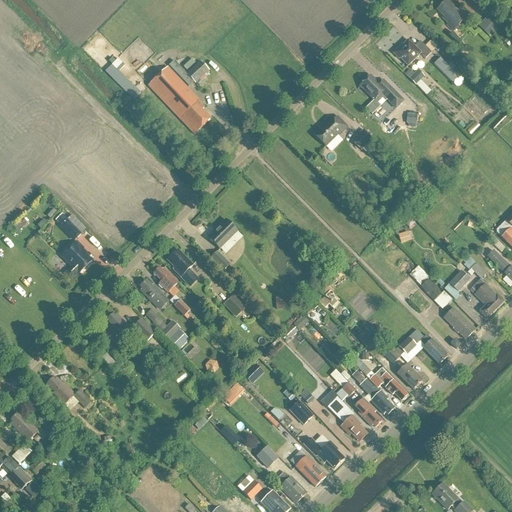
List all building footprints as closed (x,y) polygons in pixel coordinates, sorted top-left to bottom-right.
[(465,20),(447,1),(438,11),(445,18),(442,20),(448,25),(447,27),(453,32),(465,20)] [(498,33),(502,29),(500,27),(501,26),(490,16),(479,27),(489,38),(496,31),(498,33)] [(414,48),(408,42),(403,46),(402,45),(393,54),(399,60),(400,59),(408,67),(420,55),(425,60),(431,54),(420,43),(414,48)] [(443,61),(437,67),(455,86),(461,80),(443,61)] [(195,84),(209,71),(200,62),(186,75),(185,74),(174,62),(169,67),(189,88),(194,83),(195,84)] [(141,94),(112,66),(105,73),(134,101),(141,94)] [(199,103),(200,102),(167,68),(148,87),(195,136),(210,120),(202,111),(204,109),(199,103)] [(416,86),(424,78),(417,71),(409,79),(416,86)] [(379,86),(370,77),(360,87),(374,101),(381,95),(396,110),(403,102),(383,82),(379,86)] [(342,134),(348,128),(338,118),(332,123),(328,119),(322,126),(323,127),(314,136),(325,148),(341,132),(342,134)] [(361,152),(373,141),(363,131),(352,142),(361,152)] [(55,222),(60,227),(60,228),(74,243),(82,235),(68,220),(67,221),(62,216),(55,222)] [(19,233),(27,224),(24,220),(15,229),(19,233)] [(220,251),(237,233),(225,221),(208,239),(220,251)] [(511,250),(511,231),(510,229),(504,223),(496,231),(496,234),(511,250)] [(401,244),(412,240),(409,231),(398,235),(401,244)] [(498,244),(497,244),(489,236),(485,240),(499,254),(504,250),(498,244)] [(76,243),(62,257),(72,268),(72,269),(76,273),(78,274),(79,275),(92,262),(82,252),(83,250),(76,243)] [(190,288),(197,280),(188,271),(192,267),(177,252),(168,261),(175,269),(173,271),(181,278),(190,288)] [(511,267),(510,269),(493,252),(487,258),(511,282),(511,267)] [(207,263),(231,287),(232,285),(224,276),(226,275),(223,272),(230,266),(217,253),(207,263)] [(471,270),(481,280),(486,275),(476,265),(471,270)] [(168,294),(178,284),(164,270),(162,271),(159,269),(153,275),(161,283),(159,285),(168,294)] [(429,280),(418,269),(410,276),(421,288),(427,282),(429,280)] [(459,298),(458,294),(470,281),(461,272),(444,291),(456,301),(459,298)] [(159,311),(168,302),(160,294),(153,287),(152,287),(146,282),(140,288),(142,290),(140,292),(159,311)] [(431,304),(440,295),(427,282),(421,288),(418,291),(431,304)] [(485,307),(478,313),(486,321),(504,304),(496,296),(495,297),(480,282),(471,290),(476,294),(474,296),(485,307)] [(246,303),(237,293),(236,294),(235,294),(229,301),(241,314),(248,307),(245,304),(246,303)] [(319,303),(325,309),(329,305),(332,308),(337,303),(331,296),(328,299),(326,297),(319,303)] [(276,310),(287,309),(287,298),(275,299),(276,310)] [(184,318),(190,312),(181,302),(174,308),(184,318)] [(465,341),(475,332),(451,309),(444,319),(454,329),(453,330),(457,335),(459,334),(465,341)] [(161,332),(166,327),(158,319),(159,319),(151,311),(146,316),(161,332)] [(113,346),(121,338),(130,329),(117,315),(115,317),(113,315),(107,321),(113,327),(104,336),(113,346)] [(303,317),(293,326),(299,332),(309,323),(303,317)] [(146,344),(156,335),(141,320),(132,330),(146,344)] [(173,323),(168,328),(163,334),(180,352),(190,342),(180,332),(181,331),(173,323)] [(281,338),(286,343),(296,334),(297,335),(299,333),(293,326),(281,338)] [(369,328),(357,340),(363,345),(375,334),(369,328)] [(416,331),(399,348),(407,356),(416,347),(420,343),(425,348),(423,350),(439,366),(448,357),(432,341),(431,341),(427,337),(424,339),(416,331)] [(456,350),(460,346),(454,341),(450,345),(456,350)] [(392,367),(400,359),(390,350),(383,357),(392,367)] [(216,364),(210,362),(205,367),(207,373),(213,375),(218,370),(216,364)] [(422,382),(406,366),(397,375),(413,391),(422,382)] [(263,374),(256,368),(251,373),(257,379),(263,374)] [(381,370),(377,375),(388,386),(385,389),(392,397),(394,395),(401,403),(407,397),(381,370)] [(383,384),(375,376),(374,377),(370,382),(369,382),(377,390),(383,384)] [(85,409),(91,403),(77,390),(73,394),(64,384),(63,385),(57,379),(55,381),(53,379),(46,385),(54,393),(53,395),(64,407),(73,398),(85,409)] [(360,388),(372,401),(370,402),(383,416),(385,414),(387,416),(394,410),(386,402),(388,401),(380,393),(377,390),(376,392),(366,382),(360,388)] [(355,392),(348,385),(342,391),(349,398),(355,392)] [(243,394),(236,387),(223,401),(229,408),(243,394)] [(307,405),(313,400),(310,396),(304,401),(307,405)] [(351,417),(353,415),(337,399),(331,405),(348,420),(340,428),(349,437),(351,435),(359,444),(367,435),(359,427),(361,426),(351,417)] [(373,426),(375,429),(381,422),(374,415),(375,413),(363,400),(354,408),(359,413),(358,415),(371,428),(373,426)] [(304,427),(313,417),(299,402),(289,412),(304,427)] [(283,417),(278,412),(273,411),(271,414),(279,422),(283,417)] [(40,431),(39,433),(21,415),(19,417),(17,415),(10,421),(12,423),(10,425),(28,443),(36,436),(42,442),(46,438),(40,431)] [(270,416),(267,419),(276,427),(279,424),(270,416)] [(225,425),(219,432),(226,439),(232,432),(225,425)] [(334,470),(344,460),(336,452),(337,451),(330,444),(322,452),(310,440),(304,446),(314,456),(315,455),(324,464),(326,462),(334,470)] [(112,449),(111,441),(104,442),(105,450),(112,449)] [(32,453),(24,445),(11,458),(26,473),(30,469),(23,462),(32,453)] [(267,449),(257,458),(268,469),(277,460),(267,449)] [(22,491),(29,484),(17,471),(19,469),(9,459),(7,461),(0,454),(0,468),(2,467),(11,476),(9,478),(22,491)] [(306,458),(295,468),(315,488),(325,479),(306,458)] [(36,476),(45,468),(38,461),(30,470),(36,476)] [(307,495),(291,478),(289,480),(284,474),(278,480),(283,486),(280,489),(296,505),(307,495)] [(242,494),(250,502),(261,490),(254,483),(242,494)] [(454,511),(471,511),(463,503),(461,505),(457,501),(458,501),(442,485),(432,496),(447,511),(450,508),(454,511)] [(260,504),(268,511),(288,511),(290,511),(272,492),(260,504)]
